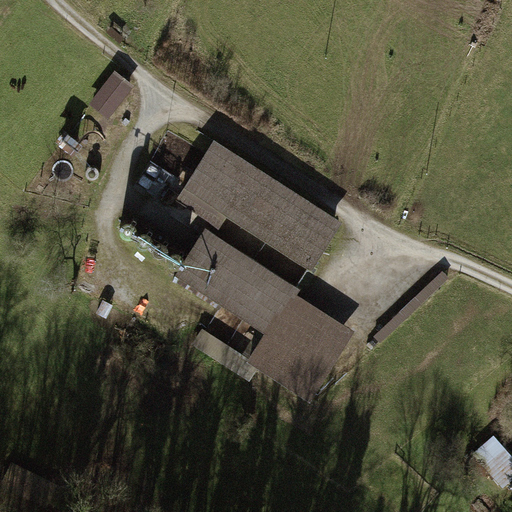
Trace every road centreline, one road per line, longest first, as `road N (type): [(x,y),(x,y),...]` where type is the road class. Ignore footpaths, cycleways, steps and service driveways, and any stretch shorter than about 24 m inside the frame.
road 1 (unclassified): [(375,229),(169,95),(57,0)]
road 2 (track): [(511,287),(375,229)]
